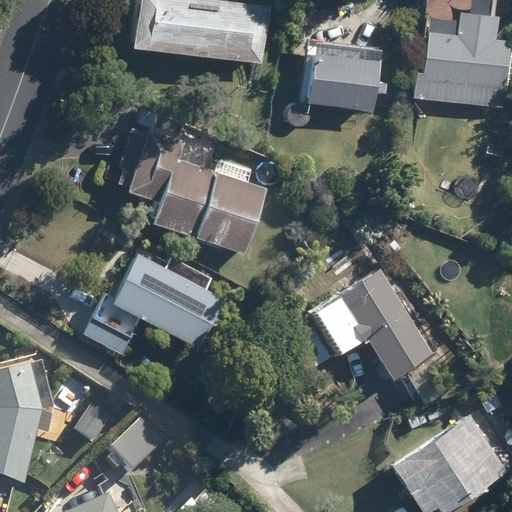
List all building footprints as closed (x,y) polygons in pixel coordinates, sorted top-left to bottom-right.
[(138,0),(133,48),(260,63),(267,6),(214,0),(138,0)] [(495,39),(498,17),(458,12),(455,37),(418,32),(410,98),(501,109),(509,41),(495,39)] [(312,52),(305,104),(370,111),(377,61),(312,52)] [(436,128),(408,127),(406,156),(435,157),(436,128)] [(182,141),(147,129),(126,193),(158,204),(151,224),(244,255),(266,190),(176,160),(182,141)] [(223,300),(136,255),(110,304),(198,349),(223,300)] [(430,355),(376,272),(292,327),(319,369),(364,339),(391,380),(430,355)] [(129,338),(91,318),(83,334),(121,353),(129,338)] [(0,483),(23,489),(42,413),(28,368),(0,376),(0,483)] [(422,412),(407,418),(412,428),(426,422),(422,412)] [(467,416),(391,465),(420,511),(428,511),(435,508),(437,511),(444,511),(504,474),(467,416)] [(134,420),(122,431),(133,442),(144,431),(134,420)] [(225,488),(215,479),(203,491),(213,501),(225,488)] [(114,511),(108,497),(76,511),(114,511)]
